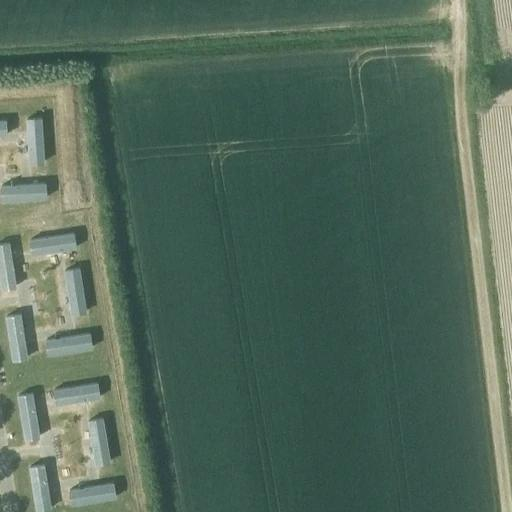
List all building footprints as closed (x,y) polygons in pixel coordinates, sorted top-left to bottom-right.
[(28,163),(44,162),(41,115),(25,116),(26,133),(28,163)] [(0,185),(0,200),(47,198),(46,183),(30,184),(0,185)] [(77,246),(75,231),(28,238),(30,254),(66,248),(77,246)] [(0,288),(15,286),(9,250),(8,239),(0,240),(0,288)] [(71,313),(86,311),(79,265),(64,267),(71,313)] [(10,360),(27,357),(25,343),(19,311),(2,314),(10,360)] [(93,348),(91,332),(75,334),(44,339),(47,355),(93,348)] [(101,396),(98,381),(52,389),(54,404),(90,398),(101,396)] [(23,439),(38,437),(33,401),(31,390),(16,392),(23,439)] [(95,464),(110,462),(103,416),(88,418),(95,464)] [(35,510),(50,508),(47,493),(42,462),(27,465),(35,510)] [(117,496),(115,482),(99,485),(68,490),(70,504),(117,496)]
